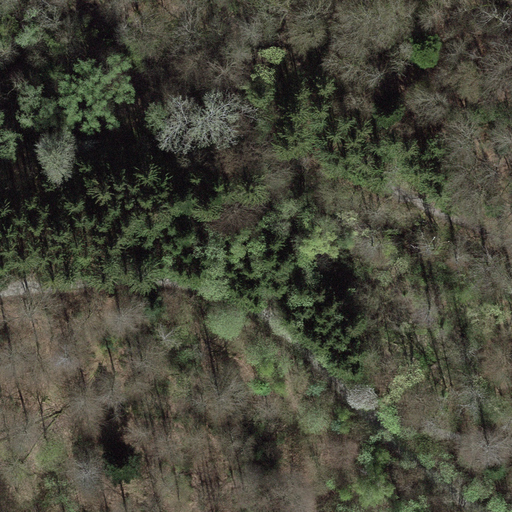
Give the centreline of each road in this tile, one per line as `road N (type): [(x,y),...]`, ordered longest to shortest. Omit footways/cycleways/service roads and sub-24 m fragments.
road 1 (track): [(370,421),(274,317),(231,292),(144,276),(0,290)]
road 2 (track): [(482,511),(370,421)]
